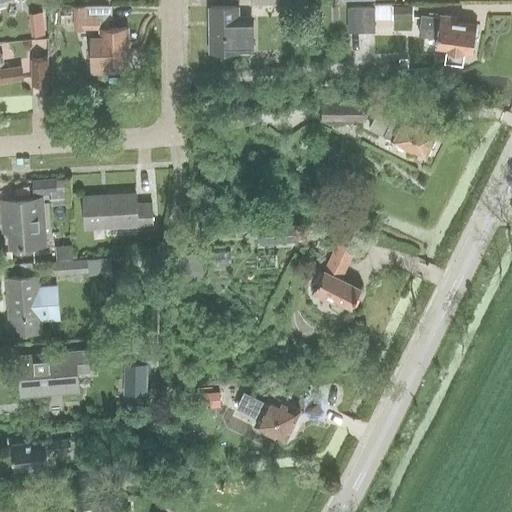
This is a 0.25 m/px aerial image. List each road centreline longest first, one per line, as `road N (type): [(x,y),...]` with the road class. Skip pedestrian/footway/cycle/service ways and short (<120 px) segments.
road 1 (secondary): [(341,511),(511,172)]
road 2 (residential): [(170,0),(172,137),(0,148)]
